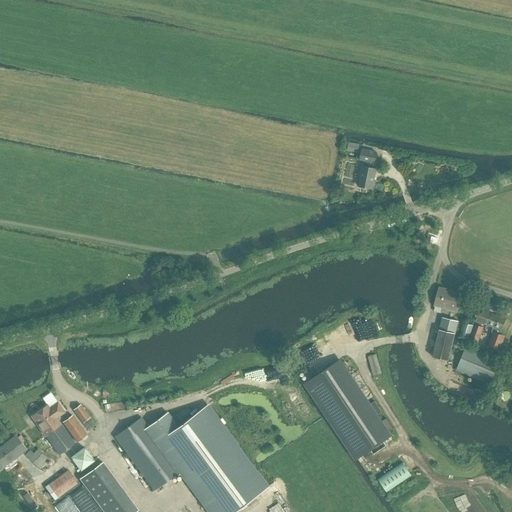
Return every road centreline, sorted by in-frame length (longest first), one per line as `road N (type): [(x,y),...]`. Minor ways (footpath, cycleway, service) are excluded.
road 1 (unclassified): [(0,342),(448,202)]
road 2 (unclassified): [(511,296),(445,264),(448,202)]
